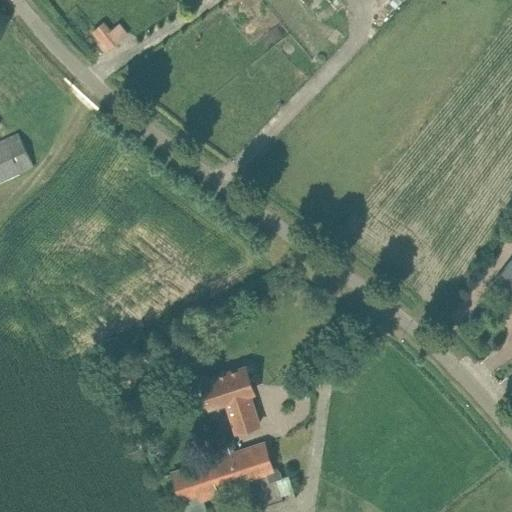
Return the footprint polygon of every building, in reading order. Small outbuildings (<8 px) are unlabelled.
[(92,31),(107,50),(128,34),(119,23),(109,31),(102,23),(92,31)] [(0,181),(34,165),(18,133),(0,141),(0,181)] [(511,258),(509,262),(496,278),(511,290),(511,258)] [(219,402),(225,420),(232,418),(236,431),(259,424),(249,393),(253,391),(245,366),(200,381),(208,406),(219,402)] [(217,487),(230,483),(249,477),(253,476),(267,471),(270,481),(277,479),(283,477),(280,471),(277,468),(272,467),(265,443),(246,449),(231,453),(207,461),(207,462),(200,465),(174,473),(182,498),(184,504),(200,499),(200,500),(219,494),(217,487)]
